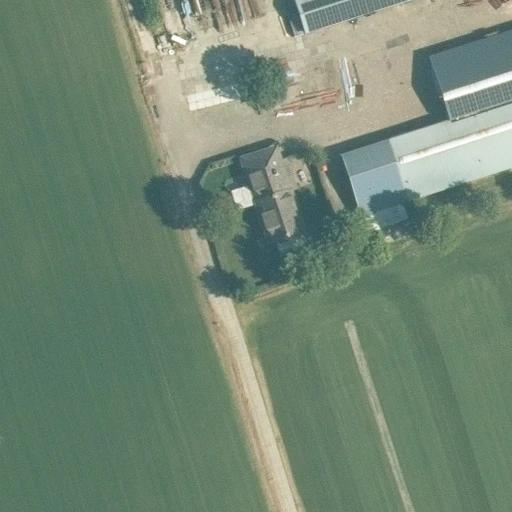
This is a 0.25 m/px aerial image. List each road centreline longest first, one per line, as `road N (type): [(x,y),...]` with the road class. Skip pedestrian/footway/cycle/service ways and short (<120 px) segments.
road 1 (unclassified): [(289,511),(151,70)]
road 2 (unknown): [(179,164),(400,100)]
